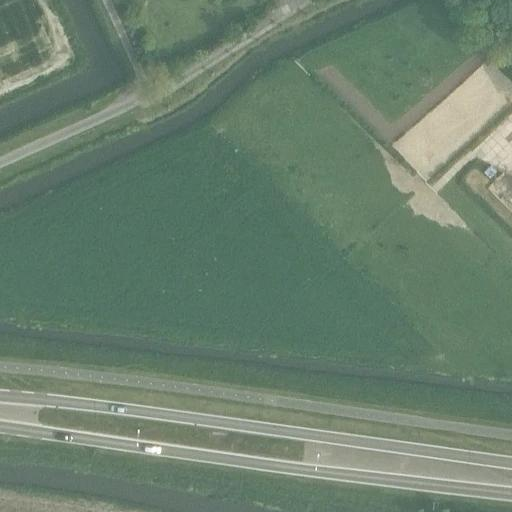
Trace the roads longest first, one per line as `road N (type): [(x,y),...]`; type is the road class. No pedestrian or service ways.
road 1 (tertiary): [(0,426),(511,496)]
road 2 (tertiary): [(511,464),(0,397)]
